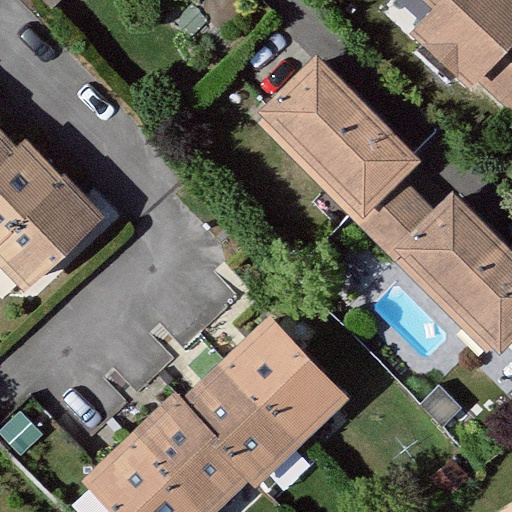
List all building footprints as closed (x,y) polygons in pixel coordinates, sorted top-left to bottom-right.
[(511,0),(428,0),(411,20),(511,109),(511,0)] [(403,145),(307,53),(257,105),(344,188),(335,197),(380,240),(390,237),(495,337),(511,318),(511,246),(444,182),(433,193),(393,155),(403,145)] [(0,134),(0,270),(22,294),(102,218),(20,132),(8,143),(0,134)] [(340,395),(263,316),(176,400),(166,390),(75,480),(106,511),(194,511),(235,472),(247,485),(340,395)] [(43,438),(22,415),(0,436),(21,458),(43,438)] [(511,511),(511,481),(478,500),(484,511),(511,511)]
